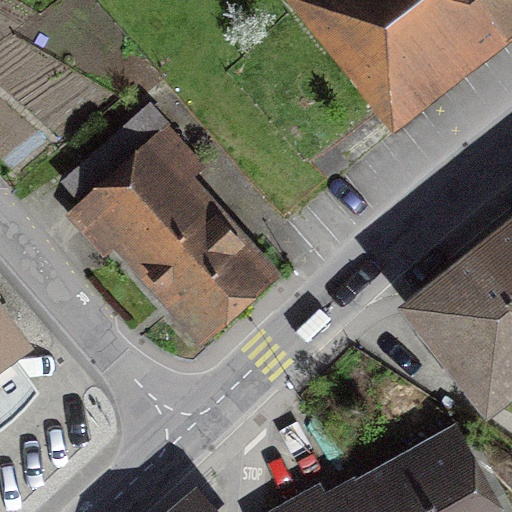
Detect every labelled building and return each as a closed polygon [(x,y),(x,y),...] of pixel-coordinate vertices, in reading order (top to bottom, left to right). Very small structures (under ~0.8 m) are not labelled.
[(511,0),(326,0),(306,16),(395,128),(419,108),(402,87),(493,14),(500,23),(511,12),(511,0)] [(149,107),(68,180),(91,206),(78,218),(108,252),(121,240),(202,329),(265,272),(185,183),(202,168),(149,107)] [(511,248),(410,335),(482,429),(511,405),(511,248)] [(0,329),(0,367),(18,355),(0,329)] [(329,511),(321,495),(288,511),(492,511),(457,447),(334,511),(329,511)]
